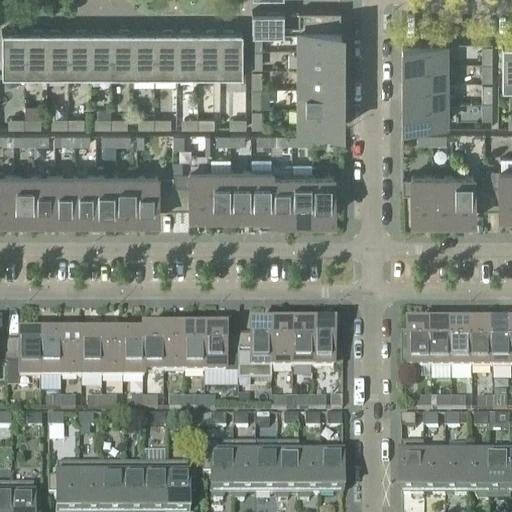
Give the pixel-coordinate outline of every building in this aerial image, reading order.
[(251,33),(297,33),(339,33),(339,11),(297,11),(297,26),(283,26),(283,11),(251,11),(251,33)] [(1,74),(24,74),(24,32),(15,32),(15,30),(1,30),(1,74)] [(24,74),(45,74),(45,30),(32,30),(32,32),(24,32),(24,74)] [(45,74),(67,74),(67,32),(58,32),(58,30),(45,30),(45,74)] [(67,74),(89,74),(89,30),(75,30),(75,32),(67,32),(67,74)] [(89,74),(110,74),(110,32),(102,32),(102,30),(89,30),(89,74)] [(110,74),(132,74),(132,30),(119,30),(119,32),(110,32),(110,74)] [(132,74),(154,74),(154,32),(145,32),(145,30),(132,30),(132,74)] [(154,74),(176,74),(176,30),(162,30),(162,32),(154,32),(154,74)] [(176,74),(197,74),(197,32),(189,32),(189,30),(176,30),(176,74)] [(197,74),(219,74),(219,30),(206,30),(206,32),(197,32),(197,74)] [(219,30),(219,74),(241,74),(241,30),(238,30),(238,32),(232,32),(232,30),(219,30)] [(297,33),(297,51),(341,51),(341,48),(339,48),(339,33),(297,33)] [(251,36),(251,51),(261,51),(261,36),(251,36)] [(401,43),(401,64),(445,64),(445,43),(403,43),(401,43)] [(511,87),(511,43),(501,43),(501,87),(511,87)] [(481,49),(481,64),(491,64),(491,49),(481,49)] [(261,51),(251,51),(251,65),(261,65),(261,51)] [(297,51),(297,70),(341,70),(341,67),(339,67),(339,52),(341,52),(341,51),(297,51)] [(401,64),(401,83),(445,83),(445,64),(401,64)] [(491,64),(481,64),(481,78),(491,78),(491,64)] [(297,70),(297,89),(341,89),(341,86),(339,86),(339,71),(341,71),(341,70),(297,70)] [(251,75),(251,89),(261,89),(261,75),(251,75)] [(401,83),(401,102),(445,102),(445,83),(401,83)] [(481,88),(481,102),(491,102),(491,88),(481,88)] [(261,89),(251,89),(251,104),(261,104),(261,89)] [(297,89),(297,108),(341,108),(341,106),(339,106),(339,90),(341,90),(341,89),(297,89)] [(445,102),(401,102),(401,123),(403,123),(445,123),(445,102)] [(491,102),(481,102),(481,117),(491,117),(491,102)] [(341,108),(297,108),(297,129),(339,129),(339,109),(341,109),(341,108)] [(251,129),(261,129),(261,114),(251,114),(251,129)] [(11,129),(24,129),(24,119),(11,119),(11,129)] [(24,119),(24,129),(36,129),(37,119),(24,119)] [(54,129),(67,129),(67,119),(54,119),(54,129)] [(67,119),(67,129),(80,129),(80,119),(67,119)] [(97,129),(110,129),(110,119),(97,119),(97,129)] [(110,119),(110,129),(123,129),(123,119),(110,119)] [(141,129),(154,129),(154,119),(141,119),(141,129)] [(154,119),(154,129),(166,129),(166,119),(154,119)] [(184,129),(197,129),(197,119),(184,119),(184,129)] [(197,119),(197,129),(210,129),(210,119),(197,119)] [(232,119),(232,129),(245,129),(245,119),(232,119)] [(417,145),(431,145),(431,134),(417,134),(417,145)] [(431,134),(431,145),(445,145),(445,134),(431,134)] [(33,145),(33,135),(19,135),(19,145),(33,145)] [(48,135),(33,135),(33,145),(48,145),(48,135)] [(60,145),(74,145),(74,135),(60,135),(60,145)] [(74,135),(74,145),(89,145),(89,135),(74,135)] [(115,145),(115,135),(101,135),(101,145),(115,145)] [(130,135),(115,135),(115,145),(130,145),(130,135)] [(172,149),(182,149),(182,135),(172,135),(172,149)] [(215,145),(230,145),(230,135),(215,135),(215,145)] [(230,135),(230,145),(244,145),(244,135),(230,135)] [(271,145),(271,135),(256,135),(256,145),(271,145)] [(285,135),(271,135),(271,145),(285,145),(285,135)] [(311,145),(311,135),(297,135),(297,145),(311,145)] [(326,135),(311,135),(311,145),(326,145),(326,135)] [(497,185),(486,185),(486,209),(497,209),(497,211),(498,211),(511,210),(511,170),(498,171),(497,171),(497,185)] [(188,185),(172,185),(172,209),(188,209),(188,211),(209,211),(209,171),(188,171),(188,185)] [(229,171),(209,171),(209,211),(229,211),(229,171)] [(250,171),(229,171),(229,211),(250,211),(250,171)] [(270,171),(250,171),(250,211),(269,211),(269,215),(270,215),(270,216),(270,171)] [(272,171),(270,171),(270,216),(290,216),(290,175),(272,175),(272,171),(271,171),(272,171)] [(13,176),(0,175),(0,215),(13,216),(13,176)] [(136,175),(115,176),(115,216),(136,216),(136,175)] [(157,175),(136,175),(136,216),(157,216),(157,215),(157,209),(172,209),(172,185),(157,185),(157,176),(157,175)] [(311,175),(290,175),(290,216),(311,216),(311,175)] [(332,175),(311,175),(311,216),(332,216),(332,215),(333,215),(333,194),(341,194),(341,177),(333,177),(333,176),(332,176),(332,175)] [(34,176),(13,176),(13,216),(34,216),(34,176)] [(54,176),(34,176),(34,216),(54,216),(54,176)] [(74,176),(54,176),(54,216),(74,216),(74,176)] [(95,176),(74,176),(74,216),(95,216),(95,176)] [(115,176),(95,176),(95,216),(115,216),(115,176)] [(410,216),(432,216),(432,176),(410,176),(410,178),(401,178),(401,194),(410,194),(410,215),(410,216)] [(432,216),(452,216),(452,176),(432,176),(432,216)] [(452,176),(452,216),(473,216),(473,215),(473,209),(486,209),(486,185),(473,185),(473,176),(472,176),(452,176)] [(493,371),(511,370),(511,330),(493,331),(493,371)] [(249,337),(236,337),(236,361),(249,361),(249,371),(250,371),(270,371),(270,331),(249,331),(249,337)] [(290,331),(270,331),(270,371),(290,371),(290,331)] [(311,331),(290,331),(290,371),(311,371),(311,331)] [(332,331),(311,331),(311,371),(332,371),(333,371),(333,369),(341,369),(341,353),(333,353),(333,331),(332,331)] [(410,371),(432,371),(432,331),(410,331),(409,331),(409,353),(401,353),(401,369),(409,369),(409,371),(410,371)] [(432,371),(452,371),(452,331),(432,331),(432,371)] [(452,371),(472,371),(472,331),(452,331),(452,371)] [(472,371),(493,371),(493,331),(472,331),(472,371)] [(140,340),(121,340),(121,380),(142,380),(142,336),(141,336),(140,336),(140,340)] [(162,336),(142,336),(142,380),(143,381),(143,380),(143,376),(162,376),(162,336)] [(182,336),(162,336),(162,376),(182,376),(182,336)] [(203,336),(182,336),(182,376),(203,376),(203,336)] [(224,336),(203,336),(203,376),(224,376),(224,375),(225,375),(225,361),(236,361),(236,337),(225,337),(225,336),(224,336)] [(60,340),(40,341),(40,381),(60,381),(60,340)] [(80,340),(60,340),(60,381),(80,381),(80,340)] [(101,340),(80,340),(80,381),(101,381),(101,340)] [(121,340),(101,340),(101,381),(121,380),(121,340)] [(18,342),(6,342),(6,366),(18,366),(18,380),(18,381),(40,381),(40,341),(18,341),(18,342)] [(329,399),(329,411),(341,411),(341,399),(329,399)] [(60,411),(60,400),(45,400),(45,411),(60,411)] [(74,400),(60,400),(60,411),(74,411),(74,400)] [(101,411),(101,400),(86,400),(86,411),(101,411)] [(115,400),(101,400),(101,411),(115,411),(115,400)] [(142,411),(142,400),(127,400),(127,411),(142,411)] [(156,400),(142,400),(142,411),(156,411),(156,400)] [(183,411),(183,400),(168,400),(168,411),(183,411)] [(197,400),(183,400),(183,411),(197,411),(197,400)] [(270,400),(270,411),(285,411),(285,400),(270,400)] [(310,411),(310,400),(296,400),(296,411),(310,411)] [(324,400),(310,400),(310,411),(324,411),(324,400)] [(417,400),(417,411),(431,411),(431,400),(417,400)] [(451,411),(451,400),(437,400),(437,411),(451,411)] [(466,400),(451,400),(451,411),(466,411),(466,400)] [(492,411),(492,400),(478,400),(478,411),(492,411)] [(507,400),(492,400),(492,411),(507,411),(507,400)] [(10,417),(0,416),(0,429),(10,429),(10,417)] [(26,428),(41,428),(41,417),(26,417),(26,428)] [(47,417),(47,429),(62,429),(62,417),(47,417)] [(78,429),(79,429),(93,429),(92,417),(78,417),(78,429)] [(114,417),(99,417),(99,429),(114,429),(114,417)] [(143,417),(128,417),(128,429),(143,429),(143,417)] [(165,417),(150,417),(150,429),(165,429),(165,417)] [(172,429),(187,429),(187,417),(172,417),(172,429)] [(210,429),(211,429),(225,429),(225,417),(210,417),(210,429)] [(247,417),(232,417),(232,429),(247,429),(247,417)] [(268,417),(253,417),(253,429),(268,429),(268,417)] [(298,417),(283,417),(283,429),(298,429),(298,417)] [(319,417),(304,417),(304,429),(319,429),(319,417)] [(326,429),(341,429),(341,417),(326,417),(326,429)] [(416,429),(416,417),(401,417),(401,429),(416,429)] [(438,417),(423,417),(423,429),(438,429),(438,417)] [(460,417),(445,417),(445,429),(460,429),(460,417)] [(489,417),(474,417),(474,429),(489,429),(489,417)] [(511,417),(496,417),(496,429),(511,429),(511,417)] [(231,503),(232,503),(232,444),(232,458),(211,458),(211,457),(210,457),(210,459),(201,459),(201,476),(210,476),(210,503),(211,503),(221,503),(225,496),(231,496),(231,503)] [(253,497),(254,497),(254,444),(253,444),(253,446),(233,446),(233,444),(232,444),(232,503),(233,503),(243,503),(246,496),(253,496),(253,497)] [(275,503),(276,503),(276,444),(275,444),(275,446),(255,446),(255,444),(254,444),(254,497),(275,496),(275,503)] [(276,444),(276,503),(286,502),(289,496),(296,496),(296,503),(297,503),(297,444),(296,444),(296,446),(276,446),(276,444)] [(298,444),(297,444),(297,503),(298,503),(308,503),(311,496),(318,496),(318,497),(319,497),(319,448),(318,448),(318,450),(298,450),(298,444)] [(423,497),(424,497),(424,457),(424,444),(423,444),(423,445),(403,446),(403,444),(401,444),(401,497),(402,497),(403,496),(423,496),(423,497)] [(319,448),(319,497),(340,496),(340,497),(341,497),(341,457),(340,457),(340,458),(319,458),(319,448)] [(466,497),(467,497),(467,448),(466,448),(466,457),(446,457),(446,456),(445,456),(445,497),(446,497),(446,496),(466,496),(466,497)] [(488,503),(488,448),(488,449),(468,449),(468,448),(467,448),(467,497),(468,497),(468,496),(475,496),(478,503),(488,503)] [(488,448),(488,503),(489,503),(489,496),(496,496),(499,503),(510,503),(510,448),(510,450),(489,450),(489,448),(488,448)] [(445,497),(445,456),(445,457),(424,457),(424,497),(424,496),(445,496),(445,497)] [(77,511),(78,465),(77,465),(77,466),(57,466),(57,465),(56,465),(56,480),(47,480),(47,497),(56,497),(55,511),(77,511)] [(99,511),(100,465),(99,465),(99,466),(79,466),(79,465),(78,465),(77,511),(99,511)] [(121,511),(121,465),(121,466),(100,466),(100,465),(99,511),(121,511)] [(121,465),(121,511),(142,511),(143,465),(142,465),(142,466),(122,466),(122,465),(121,465)] [(144,465),(143,465),(142,511),(164,511),(164,465),(164,466),(144,466),(144,465)] [(165,465),(164,465),(164,511),(186,511),(187,497),(195,497),(195,480),(187,480),(187,465),(186,465),(186,466),(165,466),(165,465)] [(0,511),(10,511),(10,485),(10,487),(0,486),(0,511)] [(11,485),(10,485),(10,511),(40,511),(41,500),(33,500),(33,485),(31,485),(31,487),(11,487),(11,485)]
